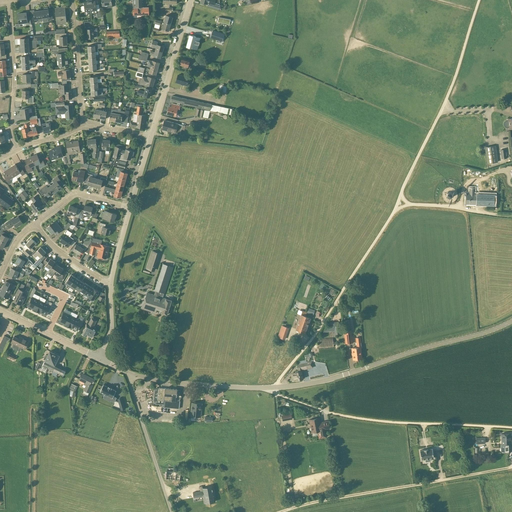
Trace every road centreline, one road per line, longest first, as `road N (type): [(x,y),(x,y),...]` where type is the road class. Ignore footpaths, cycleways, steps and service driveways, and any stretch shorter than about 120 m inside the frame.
road 1 (track): [(267,387),(346,416),(511,428)]
road 2 (tertiary): [(511,320),(334,377),(273,387)]
road 3 (track): [(279,511),(511,467)]
road 4 (track): [(479,0),(454,79),(392,213)]
road 5 (track): [(392,213),(273,387)]
road 6 (residential): [(15,150),(10,0)]
road 7 (tertiary): [(127,373),(273,387)]
road 8 (unclassified): [(172,511),(127,373)]
road 9 (residential): [(152,135),(191,0)]
road 10 (residential): [(82,126),(74,0)]
road 11 (track): [(511,216),(410,204),(392,213)]
